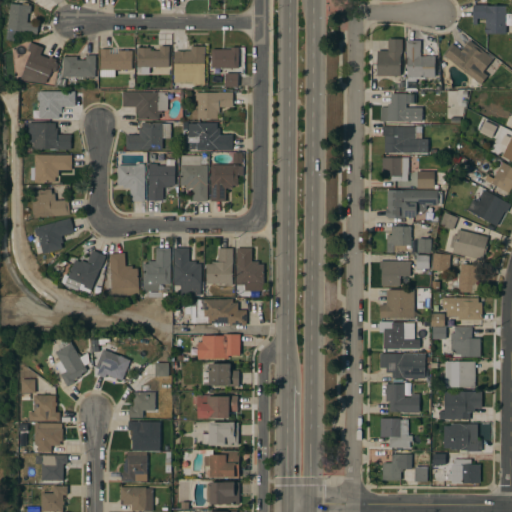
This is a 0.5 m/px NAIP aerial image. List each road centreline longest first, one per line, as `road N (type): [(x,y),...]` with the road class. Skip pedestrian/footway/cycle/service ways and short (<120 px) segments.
road 1 (primary): [(300,503),(316,346),(315,0)]
road 2 (residential): [(355,504),(360,17)]
road 3 (primary): [(291,0),(289,384)]
road 4 (residential): [(262,0),(257,221)]
road 5 (tertiary): [(511,288),(509,504)]
road 6 (residential): [(511,504),(300,503)]
road 7 (residential): [(263,24),(73,23)]
road 8 (residential): [(288,348),(264,365),(261,511)]
road 9 (residential): [(103,222),(127,228),(257,221)]
road 10 (primary): [(289,384),(288,475),(300,503)]
